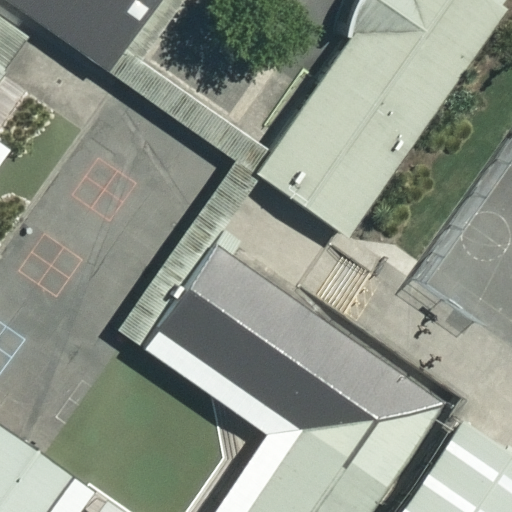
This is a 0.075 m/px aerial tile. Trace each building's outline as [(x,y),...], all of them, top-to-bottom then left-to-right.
[(150,0),(0,0),(0,5),(98,74),(150,0)] [(503,15),(481,0),(371,0),(248,177),(343,243),(503,15)] [(0,69),(19,41),(0,27),(0,69)] [(0,511),(372,511),(443,412),(210,251),(138,355),(285,458),(247,511),(58,511),(71,494),(0,444),(0,511)] [(511,511),(511,461),(456,422),(394,511),(511,511)]
